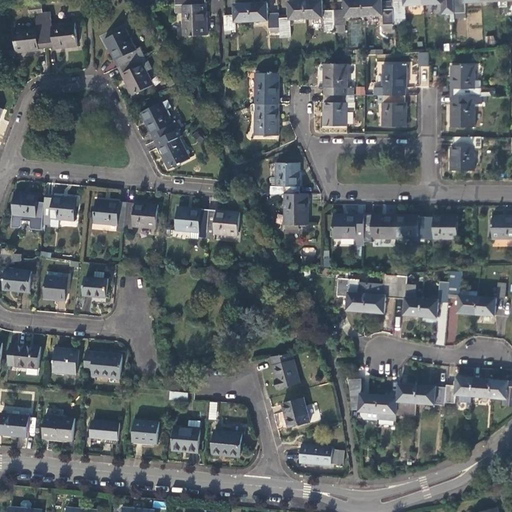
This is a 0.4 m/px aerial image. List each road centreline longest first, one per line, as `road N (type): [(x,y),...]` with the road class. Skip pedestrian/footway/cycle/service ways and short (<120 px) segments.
road 1 (residential): [(274,488),(0,463)]
road 2 (residential): [(5,166),(39,86),(90,81),(120,112),(145,176)]
road 3 (residential): [(305,139),(329,189),(426,191)]
road 4 (residential): [(511,441),(463,473),(380,497)]
road 5 (residential): [(145,176),(5,166)]
road 6 (residential): [(0,312),(135,329)]
road 7 (residential): [(511,358),(380,354)]
road 8 (residential): [(426,146),(305,139)]
